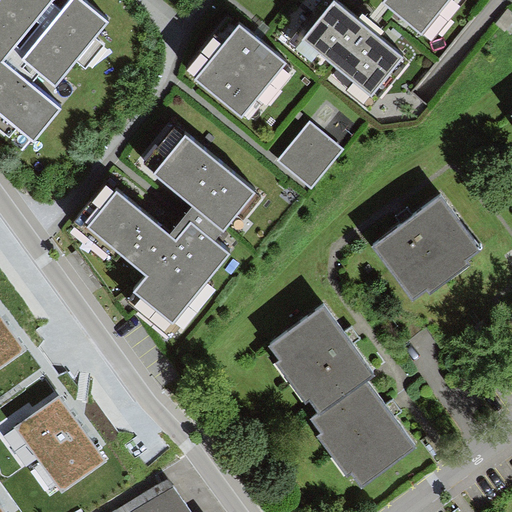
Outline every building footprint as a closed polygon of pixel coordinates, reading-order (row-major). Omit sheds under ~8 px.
[(53,0),(0,0),(0,112),(35,141),(61,108),(2,61),(53,0)] [(108,23),(79,0),(71,0),(22,61),(55,88),(108,23)] [(451,0),(387,0),(383,4),(421,36),(451,0)] [(358,22),(336,4),(306,40),(373,96),(403,59),(358,22)] [(255,41),(240,28),(196,80),(244,120),(287,68),(255,41)] [(342,154),(308,126),(279,162),(313,189),(342,154)] [(186,139),(154,178),(191,209),(221,233),(224,236),(256,197),(186,139)] [(118,195),(90,229),(151,280),(138,295),(173,323),(228,257),(212,244),(221,233),(191,209),(168,236),(118,195)] [(466,260),(480,250),(444,200),(378,247),(414,298),(430,287),(432,291),(469,264),(466,260)] [(323,415),(367,383),(375,377),(326,311),(275,349),(283,360),(277,365),(305,403),(311,398),(323,415)] [(0,312),(0,370),(27,351),(0,312)] [(364,486),(415,448),(367,383),(323,415),(315,421),(323,433),(318,436),(347,475),(353,471),(364,486)] [(60,396),(15,428),(63,494),(107,462),(60,396)] [(201,473),(182,483),(195,510),(214,501),(201,473)] [(191,511),(169,477),(114,511),(191,511)]
